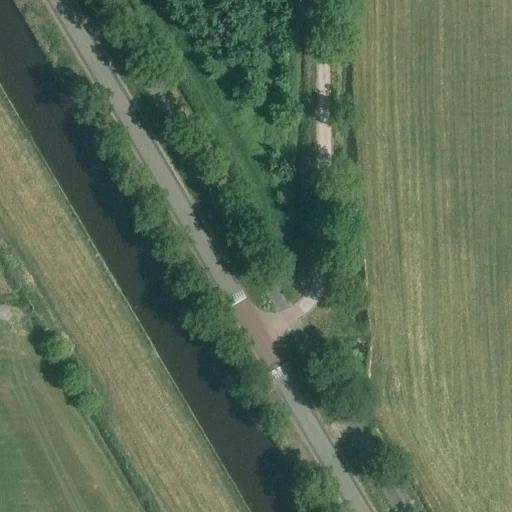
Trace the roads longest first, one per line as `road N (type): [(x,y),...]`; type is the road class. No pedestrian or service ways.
road 1 (tertiary): [(360,511),(59,0)]
road 2 (track): [(289,320),(316,295),(326,0)]
